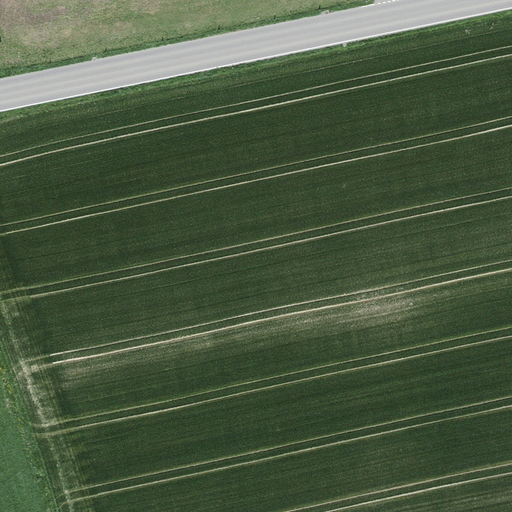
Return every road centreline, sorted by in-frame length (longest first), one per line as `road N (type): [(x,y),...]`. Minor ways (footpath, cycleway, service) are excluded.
road 1 (tertiary): [(0,96),(485,0)]
road 2 (track): [(54,511),(0,353)]
